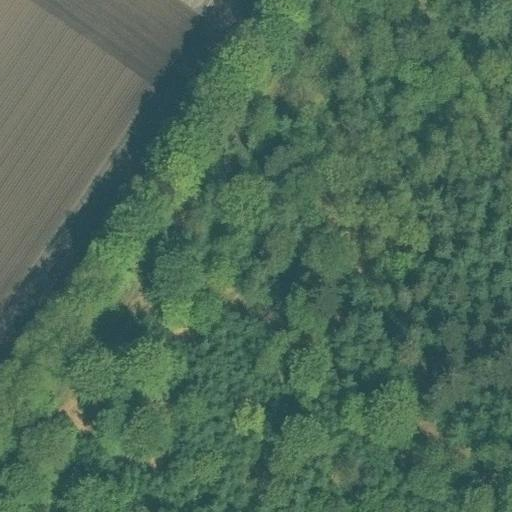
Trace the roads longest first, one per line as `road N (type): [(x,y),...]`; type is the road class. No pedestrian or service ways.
road 1 (track): [(329,0),(0,485)]
road 2 (track): [(511,495),(152,244)]
